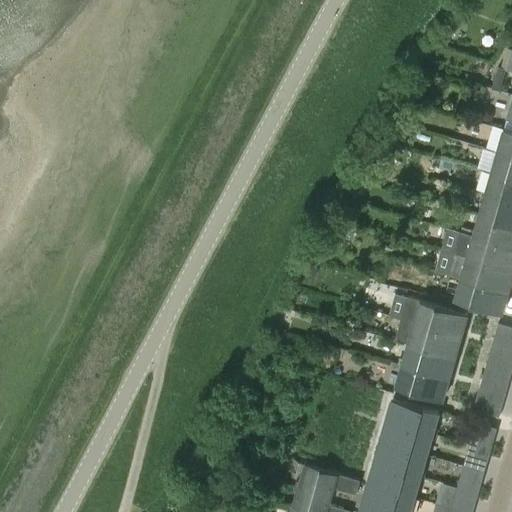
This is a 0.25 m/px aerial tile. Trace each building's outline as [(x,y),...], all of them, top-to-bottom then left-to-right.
[(446,45),(454,29),(444,25),(437,41),(446,45)] [(507,70),(499,67),(493,89),(502,91),(507,70)] [(405,115),(416,118),(419,107),(408,104),(405,115)] [(486,148),(511,155),(511,131),(493,126),(486,148)] [(374,151),(385,155),(388,144),(377,141),(374,151)] [(491,172),(511,178),(511,155),(486,148),(485,153),(496,156),(491,172)] [(511,178),(491,172),(485,193),(511,201),(511,178)] [(359,181),(352,178),(348,187),(355,190),(359,181)] [(511,201),(485,193),(479,215),(511,224),(511,201)] [(345,197),(343,204),(351,207),(354,208),(356,201),(345,197)] [(472,236),(509,246),(511,247),(511,224),(479,215),(472,236)] [(340,237),(343,228),(330,223),(326,236),(335,240),(340,237)] [(454,253),(503,268),(511,270),(511,247),(509,246),(472,236),(461,232),(454,253)] [(460,278),(497,289),(507,292),(511,275),(511,270),(503,268),(454,253),(448,274),(461,277),(460,278)] [(318,267),(306,262),(301,274),(313,279),(318,267)] [(497,289),(460,278),(454,300),(501,314),(507,292),(497,289)] [(294,300),(286,297),(283,306),(292,309),(294,300)] [(467,314),(421,300),(408,297),(402,318),(450,333),(461,336),(467,314)] [(461,336),(450,333),(402,318),(395,339),(408,343),(455,357),(461,336)] [(511,326),(498,322),(495,333),(511,338),(511,326)] [(511,350),(511,338),(495,333),(491,345),(511,350)] [(402,364),(438,375),(449,378),(455,357),(408,343),(402,364)] [(511,362),(511,350),(491,345),(488,355),(511,362)] [(511,373),(511,369),(511,362),(488,355),(485,366),(511,373)] [(449,378),(438,375),(402,364),(396,387),(442,400),(449,378)] [(511,373),(485,366),(482,376),(508,384),(511,373)] [(505,394),(508,384),(482,376),(479,387),(505,394)] [(502,405),(505,394),(479,387),(476,398),(502,405)] [(386,420),(437,435),(438,430),(435,429),(440,411),(393,398),(386,420)] [(499,416),(502,405),(476,398),(473,409),(499,416)] [(380,441),(427,455),(432,438),(436,439),(437,435),(386,420),(380,441)] [(478,454),(488,457),(497,428),(475,422),(471,436),(482,440),(478,454)] [(463,465),(484,471),(488,457),(478,454),(482,440),(471,436),(463,465)] [(374,462),(425,477),(426,472),(422,471),(427,455),(380,441),(374,462)] [(368,483),(415,497),(421,476),(425,478),(425,477),(374,462),(368,483)] [(295,485),(331,496),(333,488),(356,495),(360,481),(305,465),(300,482),(296,481),(295,485)] [(484,471),(463,465),(459,479),(470,482),(466,496),(476,499),(484,471)] [(451,507),(467,511),(472,511),(476,499),(466,496),(470,482),(459,479),(451,507)] [(362,504),(388,511),(410,511),(415,497),(368,483),(362,504)] [(308,511),(351,511),(328,504),(331,496),(295,485),(294,490),(297,491),(293,507),(308,511)]
